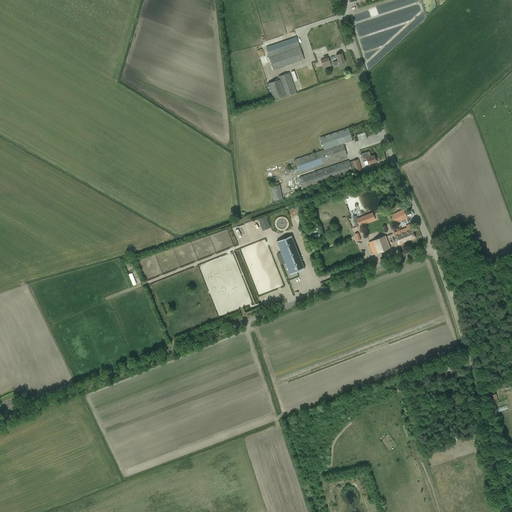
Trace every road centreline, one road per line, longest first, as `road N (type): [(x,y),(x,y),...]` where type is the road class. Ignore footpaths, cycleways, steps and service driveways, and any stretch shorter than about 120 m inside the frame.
road 1 (unclassified): [(0,427),(429,249)]
road 2 (unclassified): [(429,249),(335,0)]
road 3 (unclassified): [(507,511),(447,291)]
